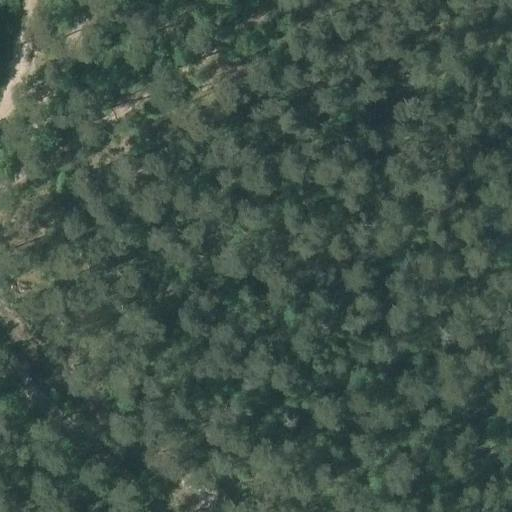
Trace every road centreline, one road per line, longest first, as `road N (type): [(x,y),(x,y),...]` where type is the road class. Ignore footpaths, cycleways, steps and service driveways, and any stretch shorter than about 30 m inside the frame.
road 1 (track): [(28,171),(274,0)]
road 2 (track): [(162,511),(0,362)]
road 3 (track): [(0,125),(34,0)]
